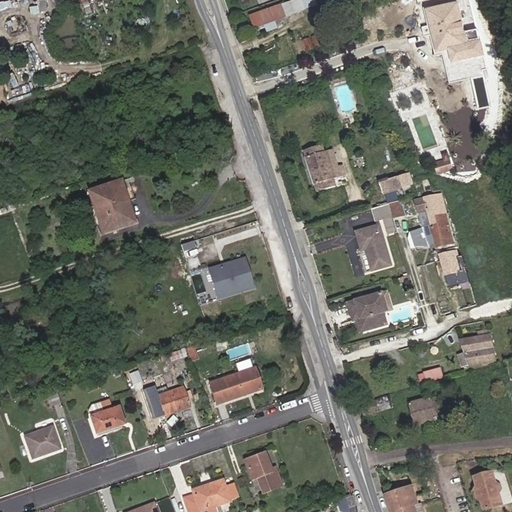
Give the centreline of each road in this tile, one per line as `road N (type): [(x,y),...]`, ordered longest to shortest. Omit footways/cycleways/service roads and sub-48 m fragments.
road 1 (tertiary): [(338,395),(206,0)]
road 2 (residential): [(338,395),(0,509)]
road 3 (unknown): [(239,91),(382,50)]
road 4 (tertiary): [(376,511),(338,395)]
